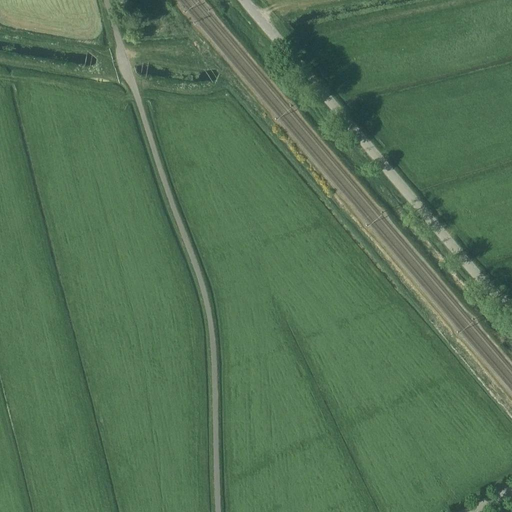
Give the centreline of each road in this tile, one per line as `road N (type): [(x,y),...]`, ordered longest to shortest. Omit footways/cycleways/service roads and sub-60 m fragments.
road 1 (unclassified): [(218,511),(209,316),(106,0)]
road 2 (unclassified): [(511,308),(243,0)]
